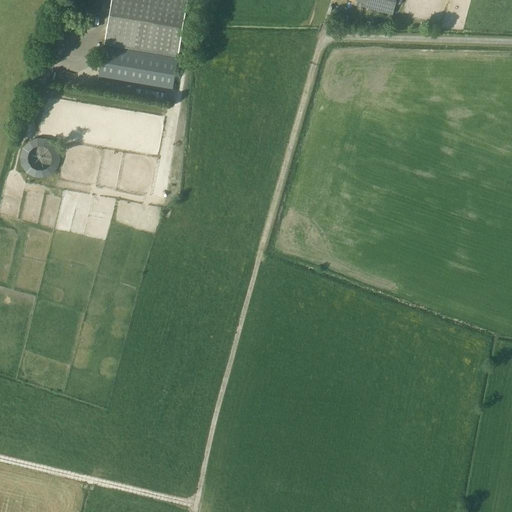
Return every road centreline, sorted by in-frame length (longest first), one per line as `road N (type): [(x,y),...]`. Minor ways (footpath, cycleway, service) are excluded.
road 1 (track): [(511,41),(320,42),(195,511)]
road 2 (track): [(197,504),(0,458)]
